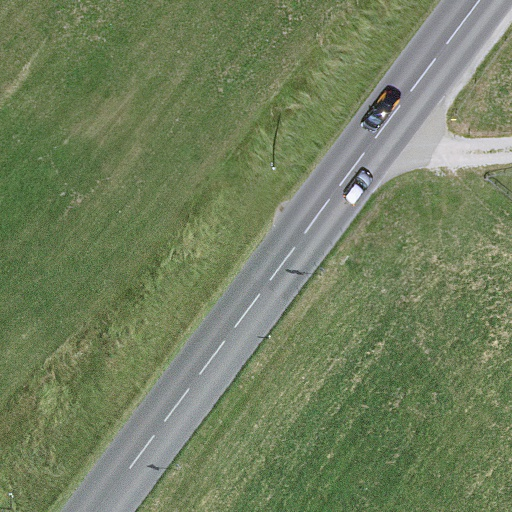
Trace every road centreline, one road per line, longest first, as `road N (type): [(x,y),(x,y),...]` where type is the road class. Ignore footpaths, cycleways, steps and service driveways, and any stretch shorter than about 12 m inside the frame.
road 1 (secondary): [(472,0),(97,511)]
road 2 (track): [(360,153),(511,161)]
